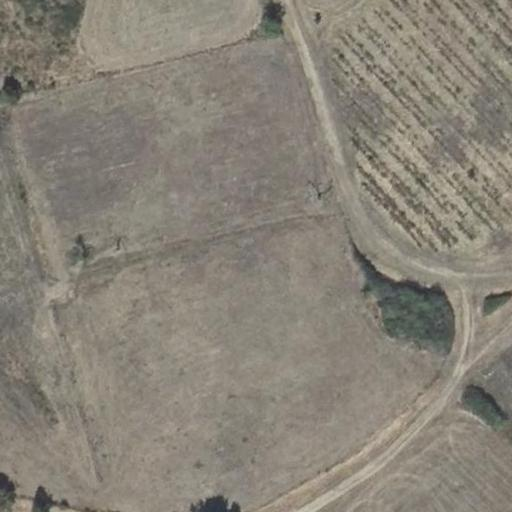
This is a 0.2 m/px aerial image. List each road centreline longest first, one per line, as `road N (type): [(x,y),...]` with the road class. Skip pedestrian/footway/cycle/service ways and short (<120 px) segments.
road 1 (track): [(288,0),(348,200),(383,250),(468,282),(468,357)]
road 2 (track): [(298,511),(397,443),(468,357)]
